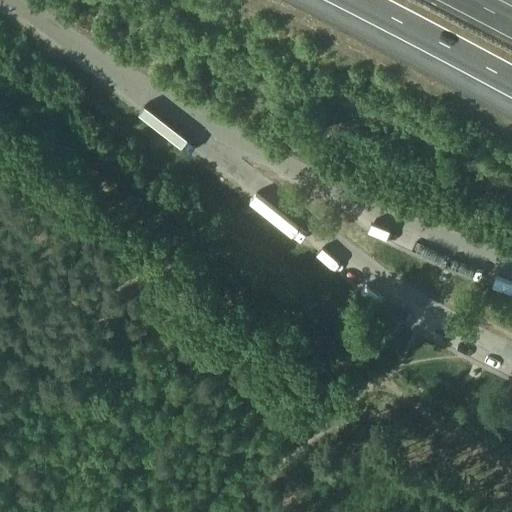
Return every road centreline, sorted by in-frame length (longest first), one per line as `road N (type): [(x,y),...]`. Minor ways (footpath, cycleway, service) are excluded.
road 1 (track): [(0,99),(376,378)]
road 2 (track): [(210,511),(376,378),(511,471)]
road 3 (motorway): [(17,0),(176,116)]
road 4 (motorway): [(355,0),(511,83)]
